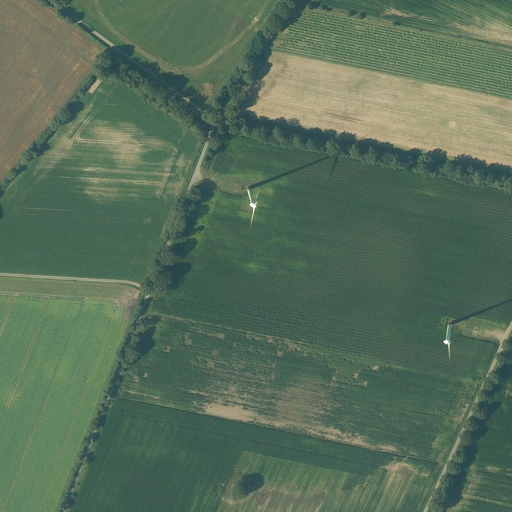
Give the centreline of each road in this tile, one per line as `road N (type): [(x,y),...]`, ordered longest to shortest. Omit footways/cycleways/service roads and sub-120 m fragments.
road 1 (unclassified): [(293,0),(215,119),(61,511)]
road 2 (unclassified): [(424,511),(511,324)]
road 3 (track): [(149,287),(0,274)]
